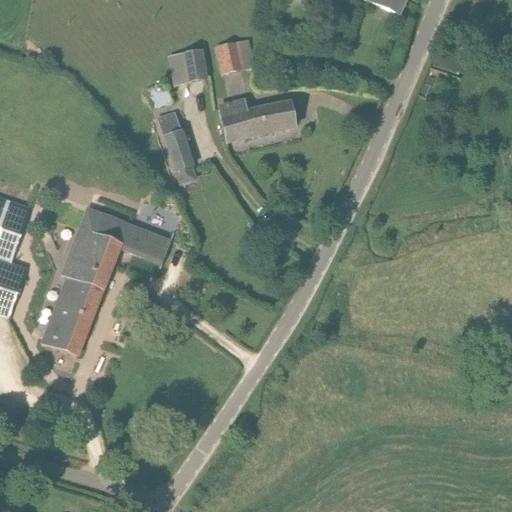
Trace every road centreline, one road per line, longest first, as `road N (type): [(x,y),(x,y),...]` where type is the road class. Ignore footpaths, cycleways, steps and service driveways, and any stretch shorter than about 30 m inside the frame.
road 1 (unclassified): [(160,508),(287,322),(347,208),(437,0)]
road 2 (unclassified): [(160,508),(0,455)]
